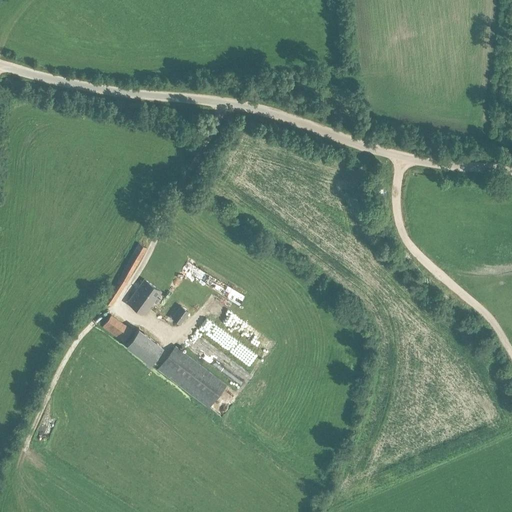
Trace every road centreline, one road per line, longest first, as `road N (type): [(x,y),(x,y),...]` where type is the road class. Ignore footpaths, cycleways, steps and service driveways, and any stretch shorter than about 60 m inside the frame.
road 1 (unclassified): [(511,170),(420,161),(245,107),(0,66)]
road 2 (track): [(511,356),(484,311),(401,235),(402,157)]
